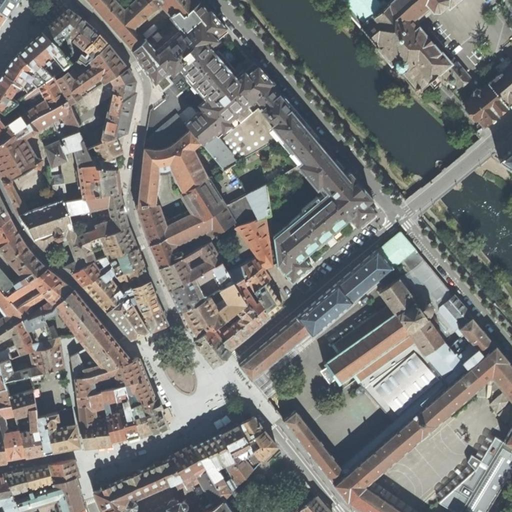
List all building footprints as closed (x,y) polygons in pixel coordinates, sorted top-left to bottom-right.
[(0,0),(0,10),(5,14),(10,6),(14,0),(0,0)] [(88,0),(133,50),(144,40),(134,28),(160,4),(169,14),(170,15),(179,10),(183,15),(200,1),(198,0),(134,0),(125,9),(115,0),(88,0)] [(359,25),(385,3),(382,0),(338,0),(351,15),(359,25)] [(389,0),(385,3),(359,25),(390,63),(392,62),(393,66),(394,68),(397,69),(400,69),(418,91),(427,81),(433,88),(433,89),(434,89),(434,88),(437,85),(442,81),(443,83),(447,79),(448,81),(449,82),(450,84),(452,84),(454,84),(456,83),(458,86),(469,78),(453,59),(449,62),(413,19),(428,6),(434,12),(445,4),(448,7),(456,0),(389,0)] [(202,94),(209,102),(185,123),(190,129),(200,142),(201,144),(202,144),(214,133),(226,123),(235,116),(241,123),(253,112),(247,105),(255,98),(262,92),(263,93),(272,86),(263,75),(255,66),(247,73),(244,69),(236,76),(211,47),(218,40),(215,36),(223,29),(215,20),(200,1),(183,15),(179,10),(170,15),(172,19),(148,40),(146,38),(144,40),(133,50),(162,92),(173,83),(169,77),(176,72),(180,68),(202,94)] [(57,19),(43,31),(56,45),(65,34),(67,33),(80,18),(69,9),(57,19)] [(91,26),(80,18),(67,33),(70,35),(69,37),(68,38),(71,41),(73,39),(84,49),(99,33),(91,26)] [(44,81),(53,75),(64,67),(71,62),(68,59),(56,45),(43,31),(32,41),(18,52),(44,81)] [(104,39),(99,33),(84,49),(81,53),(77,61),(80,62),(84,62),(86,64),(90,61),(108,44),(104,39)] [(65,34),(56,45),(68,59),(72,55),(63,47),(65,45),(63,43),(68,38),(69,37),(65,34)] [(68,72),(55,79),(67,100),(69,104),(71,103),(87,92),(85,88),(100,78),(104,82),(109,79),(127,67),(118,57),(108,44),(90,61),(93,65),(74,80),(68,72)] [(10,62),(3,72),(20,84),(22,85),(28,93),(37,87),(44,81),(18,52),(14,56),(10,62)] [(488,83),(507,107),(511,102),(511,62),(508,57),(495,68),(499,74),(488,83)] [(75,73),(86,64),(84,62),(80,62),(77,61),(70,69),(75,73)] [(105,126),(101,142),(115,137),(125,132),(132,103),(136,83),(132,76),(127,67),(109,79),(113,85),(112,94),(105,126)] [(0,76),(0,109),(3,112),(17,102),(10,97),(20,84),(3,72),(0,76)] [(0,141),(20,129),(20,128),(45,112),(67,100),(55,79),(53,75),(44,81),(37,87),(28,93),(24,97),(31,107),(3,126),(0,121),(0,141)] [(113,85),(109,79),(104,82),(87,92),(71,103),(77,117),(112,94),(113,85)] [(483,127),(507,107),(488,83),(479,90),(477,89),(475,89),(472,91),(472,94),(469,96),(471,98),(462,104),(469,112),(475,117),(483,127)] [(327,191),(349,217),(356,227),(376,210),(353,183),(307,128),(289,107),(272,86),(263,93),(262,92),(255,98),(263,106),(262,107),(262,108),(260,110),(279,137),(301,163),(297,166),(322,195),(327,191)] [(5,187),(19,214),(28,211),(22,199),(19,200),(11,183),(12,179),(15,177),(14,176),(33,166),(39,167),(42,158),(36,156),(24,134),(26,133),(28,136),(53,121),(62,137),(78,130),(77,126),(80,124),(77,117),(71,103),(69,104),(67,100),(45,112),(20,128),(20,129),(0,141),(0,175),(3,179),(2,180),(5,187)] [(259,108),(253,112),(241,123),(225,136),(220,140),(232,154),(232,156),(237,162),(279,137),(260,110),(259,108)] [(190,129),(185,123),(177,113),(167,122),(145,140),(144,147),(156,149),(169,145),(190,129)] [(86,148),(101,142),(105,126),(81,135),(86,148)] [(200,142),(190,129),(169,145),(156,149),(144,147),(140,174),(138,208),(155,204),(159,169),(163,169),(166,169),(170,167),(183,191),(208,179),(193,148),(200,142)] [(78,130),(62,137),(63,139),(45,148),(52,165),(50,166),(50,168),(50,179),(52,188),(54,190),(60,200),(63,199),(64,202),(65,202),(63,191),(64,191),(61,175),(58,175),(56,165),(67,160),(64,151),(74,149),(78,165),(83,198),(85,198),(104,194),(120,191),(118,179),(117,168),(96,167),(90,156),(87,151),(86,148),(81,135),(78,130)] [(220,140),(214,133),(202,144),(224,170),(237,162),(232,156),(232,154),(220,140)] [(118,145),(115,137),(101,142),(86,148),(87,151),(95,148),(99,155),(90,156),(96,167),(117,168),(114,156),(122,153),(118,145)] [(511,148),(499,159),(511,168),(511,148)] [(143,227),(149,244),(163,238),(199,220),(200,221),(225,206),(225,205),(211,181),(214,179),(213,176),(208,179),(183,191),(180,193),(190,209),(164,221),(158,204),(155,204),(138,208),(143,227)] [(265,185),(225,205),(225,206),(233,220),(237,226),(265,216),(267,215),(270,214),(266,184),(265,185)] [(123,207),(120,191),(104,194),(85,198),(89,210),(108,206),(111,219),(94,225),(95,229),(88,232),(90,240),(128,225),(123,207)] [(328,234),(349,217),(327,191),(322,195),(273,235),(276,263),(291,281),(311,264),(303,255),(307,252),(328,234)] [(3,205),(0,197),(0,224),(9,217),(3,205)] [(65,266),(71,272),(80,267),(79,266),(94,259),(91,248),(89,242),(90,241),(90,240),(88,232),(76,236),(68,214),(89,210),(85,198),(83,198),(65,202),(64,202),(63,199),(60,200),(28,211),(19,214),(26,227),(33,238),(37,242),(46,251),(57,244),(57,243),(68,237),(75,256),(65,261),(67,264),(65,266)] [(154,256),(159,267),(179,258),(194,249),(191,244),(181,250),(178,250),(176,245),(205,231),(207,235),(211,233),(212,234),(230,223),(233,220),(225,206),(200,221),(199,220),(163,238),(149,244),(154,256)] [(272,265),(265,216),(237,226),(235,227),(256,256),(227,272),(232,280),(233,282),(243,277),(244,281),(247,280),(247,279),(260,268),(261,268),(267,266),(272,265)] [(13,225),(9,217),(0,224),(0,245),(0,246),(17,232),(13,225)] [(132,236),(128,225),(90,240),(90,241),(89,242),(91,248),(101,244),(106,255),(105,255),(106,257),(111,256),(116,254),(136,246),(132,236)] [(377,249),(297,315),(239,364),(245,373),(251,380),(253,379),(308,333),(309,332),(312,335),(403,258),(415,249),(402,232),(400,231),(398,232),(377,249)] [(28,248),(17,232),(0,246),(0,245),(0,250),(22,276),(12,283),(0,268),(0,288),(6,296),(47,268),(41,263),(33,255),(30,251),(28,248)] [(198,247),(194,249),(179,258),(159,267),(165,279),(169,289),(186,281),(193,277),(210,268),(220,262),(219,260),(220,259),(210,241),(198,247)] [(140,255),(136,246),(116,254),(120,262),(114,265),(111,256),(106,257),(111,266),(113,271),(115,275),(143,263),(140,255)] [(403,258),(406,261),(417,252),(415,249),(403,258)] [(442,305),(444,303),(453,295),(417,252),(406,261),(442,305)] [(79,266),(80,267),(71,272),(76,277),(82,284),(102,273),(111,266),(106,257),(105,255),(94,259),(79,266)] [(193,277),(186,281),(169,289),(173,298),(179,311),(198,303),(204,299),(208,296),(219,289),(231,281),(232,280),(227,272),(221,261),(220,262),(210,268),(193,277)] [(146,271),(143,263),(115,275),(120,281),(122,286),(124,289),(130,286),(148,279),(146,271)] [(95,298),(106,310),(125,295),(127,294),(124,289),(122,286),(119,289),(108,275),(113,271),(111,266),(102,273),(82,284),(95,298)] [(52,273),(47,268),(6,296),(17,307),(28,300),(22,294),(37,284),(42,290),(60,278),(52,273)] [(254,291),(268,280),(264,274),(261,268),(260,268),(247,279),(247,280),(249,282),(254,291)] [(323,362),(338,383),(340,382),(339,380),(350,373),(351,373),(358,382),(358,381),(359,380),(368,374),(369,374),(369,373),(379,366),(380,366),(380,365),(391,358),(392,357),(402,349),(402,350),(403,349),(413,341),(414,342),(415,341),(424,354),(443,341),(434,328),(436,327),(437,325),(438,323),(438,321),(437,319),(436,317),(435,316),(433,314),(431,314),(432,313),(433,311),(433,308),(433,306),(432,304),(431,302),(430,300),(428,299),(427,298),(425,297),(422,297),(421,297),(419,297),(419,295),(419,293),(418,292),(417,291),(415,289),(413,288),(411,288),(410,288),(407,288),(398,276),(395,279),(382,289),(381,289),(379,291),(388,304),(387,305),(388,305),(377,313),(377,312),(376,313),(366,321),(365,320),(365,321),(354,329),(353,329),(354,330),(343,337),(342,337),(342,338),(334,344),(333,343),(331,345),(337,353),(337,354),(326,362),(325,361),(323,362)] [(244,285),(249,282),(247,280),(244,281),(243,277),(233,282),(232,280),(231,281),(243,299),(246,303),(247,302),(256,311),(221,340),(222,340),(229,349),(239,341),(267,318),(270,315),(260,301),(260,300),(255,303),(244,285)] [(54,305),(73,289),(72,287),(66,283),(60,278),(42,290),(28,300),(17,307),(26,317),(27,318),(38,313),(52,308),(54,305)] [(151,286),(148,279),(130,286),(124,289),(127,294),(133,292),(135,295),(129,297),(132,304),(132,303),(136,301),(154,294),(151,286)] [(277,309),(283,305),(275,291),(268,280),(254,291),(260,300),(260,301),(270,315),(277,309)] [(188,327),(194,336),(211,322),(213,327),(223,320),(224,319),(225,319),(236,310),(245,304),(246,303),(243,299),(231,281),(219,289),(228,302),(218,309),(208,296),(204,299),(198,303),(179,311),(185,324),(188,327)] [(0,331),(23,318),(26,317),(17,307),(6,296),(0,288),(0,331)] [(88,306),(73,289),(54,305),(52,308),(38,313),(27,318),(26,317),(23,318),(34,342),(59,337),(56,330),(49,329),(45,318),(48,317),(49,320),(52,318),(56,317),(54,314),(60,312),(76,334),(80,339),(100,322),(88,306)] [(118,324),(131,338),(140,334),(147,330),(135,308),(132,303),(132,304),(129,297),(127,294),(125,295),(106,310),(118,324)] [(157,300),(154,294),(136,301),(132,303),(135,308),(137,307),(138,310),(139,310),(142,315),(160,307),(157,300)] [(462,324),(471,316),(462,304),(453,295),(444,303),(462,324)] [(198,343),(202,348),(218,335),(221,340),(256,311),(247,302),(246,303),(245,304),(236,310),(241,316),(228,327),(223,320),(213,327),(211,322),(194,336),(194,337),(198,343)] [(494,344),(471,316),(462,324),(444,303),(442,305),(440,307),(439,311),(461,336),(448,346),(443,341),(424,354),(443,376),(393,421),(340,467),(295,410),(284,419),(294,432),(293,433),(333,483),(347,500),(357,507),(363,511),(405,511),(382,496),(384,493),(380,491),(379,493),(365,484),(372,479),(486,380),(487,382),(492,383),(494,381),(511,402),(511,426),(503,441),(511,446),(511,364),(508,361),(508,360),(495,343),(494,344)] [(163,314),(160,307),(142,315),(149,329),(158,325),(167,322),(163,314)] [(0,339),(13,335),(17,345),(9,349),(9,348),(0,351),(0,361),(8,358),(12,357),(15,356),(16,360),(23,357),(21,353),(29,350),(35,348),(34,342),(23,318),(0,331),(0,339)] [(82,342),(86,347),(106,330),(103,326),(100,322),(80,339),(82,342)] [(118,343),(106,330),(86,347),(100,365),(84,370),(78,352),(71,356),(75,378),(90,375),(90,374),(105,369),(111,366),(131,359),(118,343)] [(313,339),(308,333),(253,379),(267,398),(279,389),(269,376),(313,339)] [(202,348),(213,362),(222,355),(229,349),(222,340),(221,340),(218,335),(202,348)] [(59,337),(34,342),(35,348),(60,342),(59,337)] [(62,353),(60,342),(35,348),(29,350),(33,367),(28,368),(27,365),(18,367),(18,370),(13,372),(8,358),(0,361),(0,369),(4,381),(14,379),(26,376),(64,365),(62,353)] [(131,359),(111,366),(113,374),(116,386),(124,384),(124,383),(128,382),(131,391),(134,389),(141,402),(141,403),(155,398),(148,378),(139,357),(131,359)] [(113,374),(111,366),(105,369),(90,374),(90,375),(75,378),(76,387),(77,396),(96,392),(93,381),(113,374)] [(132,436),(139,434),(133,416),(130,406),(127,394),(126,394),(124,384),(116,386),(113,387),(117,403),(119,412),(126,438),(132,436)] [(7,386),(6,387),(0,389),(0,406),(0,407),(0,406),(13,404),(11,396),(7,386)] [(119,439),(126,438),(119,412),(111,414),(109,406),(117,403),(113,387),(101,391),(102,400),(104,407),(112,441),(119,439)] [(35,454),(43,452),(38,427),(38,416),(37,405),(35,396),(33,389),(11,396),(13,404),(16,417),(30,413),(31,430),(20,432),(25,456),(35,454)] [(85,445),(92,444),(99,443),(105,442),(112,441),(104,407),(102,400),(101,391),(96,392),(77,396),(79,410),(81,419),(85,445)] [(166,425),(155,398),(141,403),(140,403),(151,430),(159,427),(166,425)] [(145,432),(151,430),(140,403),(141,403),(141,402),(130,406),(133,416),(139,434),(145,432)] [(0,425),(2,433),(4,446),(7,459),(17,457),(25,456),(20,432),(16,417),(13,404),(0,406),(0,407),(0,406),(0,425)] [(65,448),(79,445),(76,423),(73,408),(46,414),(48,426),(48,427),(52,450),(65,448)] [(48,451),(52,450),(48,427),(48,426),(46,414),(38,416),(38,427),(43,452),(48,451)] [(246,420),(238,425),(250,444),(249,445),(251,449),(252,450),(259,444),(253,435),(263,429),(259,423),(254,416),(246,420)] [(230,429),(221,433),(235,463),(244,477),(260,460),(252,450),(251,449),(249,445),(250,444),(238,425),(230,429)] [(266,433),(263,429),(253,435),(259,444),(252,450),(260,460),(263,457),(276,445),(266,433)] [(223,498),(244,477),(235,463),(221,433),(208,439),(193,446),(205,469),(206,469),(213,482),(223,498)] [(488,433),(474,456),(481,460),(495,437),(488,433)] [(210,507),(223,498),(213,482),(206,469),(205,469),(193,446),(182,452),(170,458),(181,478),(181,479),(183,483),(186,486),(199,479),(211,501),(207,503),(210,507)] [(101,511),(186,511),(185,508),(186,507),(187,506),(187,504),(186,502),(185,501),(183,501),(181,502),(180,503),(178,500),(177,500),(176,500),(174,500),(172,500),(170,501),(168,503),(168,505),(154,511),(130,511),(131,511),(136,507),(136,503),(133,499),(142,495),(175,481),(178,487),(183,483),(181,479),(181,478),(170,458),(133,474),(132,474),(94,491),(102,511),(101,511)] [(70,459),(47,464),(53,481),(53,482),(76,476),(72,465),(70,459)] [(23,468),(31,489),(39,487),(48,483),(53,481),(47,464),(34,466),(23,468)] [(435,494),(441,500),(474,469),(469,464),(435,494)] [(12,471),(4,472),(12,495),(13,494),(15,501),(16,500),(16,501),(21,500),(20,497),(18,493),(31,489),(23,468),(12,471)] [(0,511),(20,511),(16,501),(16,500),(15,501),(13,494),(12,495),(4,472),(0,473),(0,511)] [(79,487),(76,476),(53,482),(53,481),(48,483),(49,487),(36,491),(36,492),(33,493),(32,490),(29,491),(29,492),(26,492),(27,495),(20,497),(21,500),(16,501),(20,511),(32,511),(31,507),(57,499),(60,511),(73,511),(85,507),(79,487)] [(419,511),(372,479),(365,484),(379,493),(380,491),(384,493),(382,496),(405,511),(419,511)] [(296,506),(292,506),(289,509),(286,505),(278,511),(330,511),(322,503),(316,495),(308,502),(305,498),(302,501),(305,504),(299,509),(296,506)] [(232,511),(223,498),(210,507),(203,511),(232,511)]
